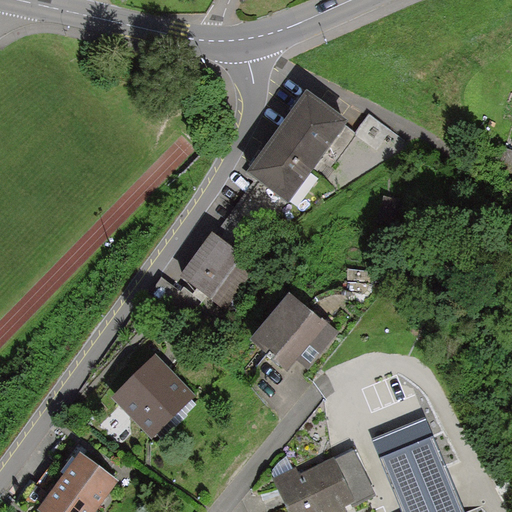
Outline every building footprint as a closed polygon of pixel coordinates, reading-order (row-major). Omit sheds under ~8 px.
[(349,124),(308,94),(248,176),(255,181),(285,203),(289,205),(349,124)] [(285,203),(255,181),(237,206),(267,227),(285,203)] [(267,227),(237,206),(214,237),(246,259),(267,227)] [(246,259),(214,237),(212,235),(182,279),(226,310),(257,267),(246,259)] [(293,294),(250,342),(287,374),(300,360),(308,368),(338,334),(293,294)] [(196,392),(157,357),(115,402),(153,438),(196,392)] [(460,511),(430,439),(384,459),(406,511),(460,511)] [(355,453),(336,462),(356,506),(376,496),(355,453)] [(95,511),(118,482),(83,456),(60,487),(93,511),(95,511)] [(295,469),(272,480),(287,511),(341,511),(356,506),(336,462),(299,479),(295,469)] [(93,511),(60,487),(42,511),(44,511),(93,511)]
